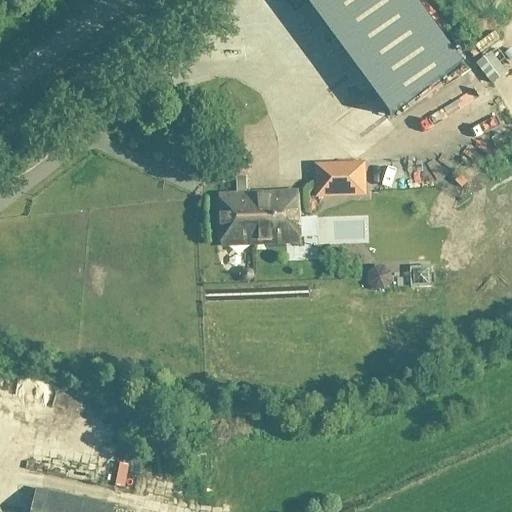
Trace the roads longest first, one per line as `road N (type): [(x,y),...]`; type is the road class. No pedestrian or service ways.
road 1 (unknown): [(0,195),(200,43),(269,25),(306,84)]
road 2 (unclassified): [(0,92),(120,0)]
